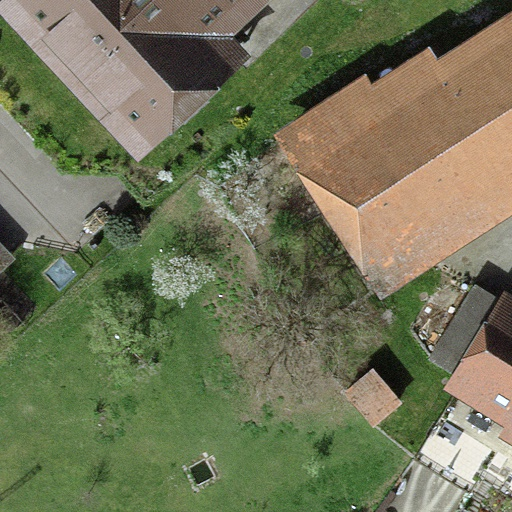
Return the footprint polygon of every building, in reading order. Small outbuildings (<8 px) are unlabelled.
[(235,21),(257,0),(24,0),(157,140),(258,46),(235,21)] [(511,0),(494,0),(283,141),(379,284),(511,195),(511,0)] [(465,374),(502,312),(471,293),(434,355),(465,374)] [(469,492),(511,420),(511,419),(511,317),(502,312),(465,374),(414,459),(469,492)] [(374,372),(350,391),(375,422),(399,403),(374,372)]
